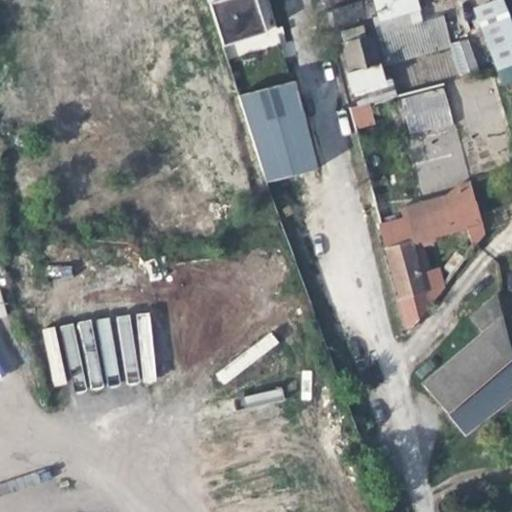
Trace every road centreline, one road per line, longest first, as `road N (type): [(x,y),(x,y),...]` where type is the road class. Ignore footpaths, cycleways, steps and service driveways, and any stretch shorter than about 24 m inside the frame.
road 1 (residential): [(295,0),(389,373)]
road 2 (residential): [(389,373),(511,213)]
road 3 (residential): [(389,373),(424,511)]
